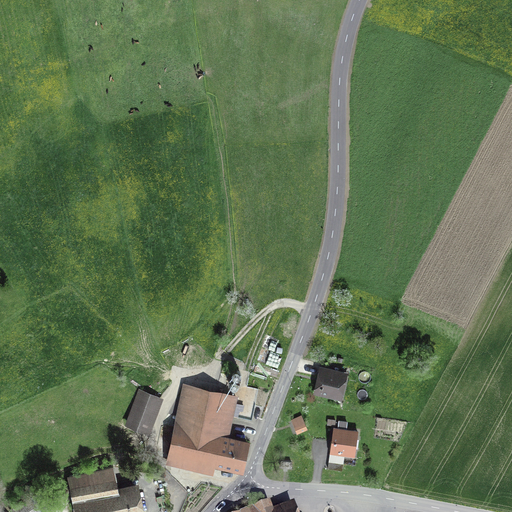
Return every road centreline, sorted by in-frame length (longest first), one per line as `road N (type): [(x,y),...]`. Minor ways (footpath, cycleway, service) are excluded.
road 1 (tertiary): [(241,481),(325,264),(337,81),(359,0)]
road 2 (tertiary): [(461,511),(241,481)]
